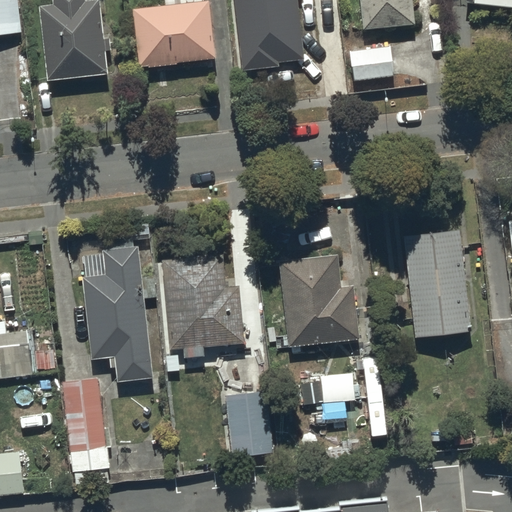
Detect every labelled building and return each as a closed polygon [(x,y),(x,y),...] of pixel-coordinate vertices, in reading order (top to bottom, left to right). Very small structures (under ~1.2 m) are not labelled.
[(16,0),(0,0),(0,35),(21,32),(16,0)] [(47,0),(39,1),(47,76),(108,69),(100,0),(47,0)] [(211,0),(167,0),(134,3),(140,62),(217,54),(211,0)] [(234,0),(242,70),(279,66),(279,63),(304,60),(297,0),(234,0)] [(361,0),(364,25),(416,20),(413,0),(361,0)] [(390,46),(350,51),(354,80),(394,75),(390,46)] [(416,330),(472,324),(460,223),(405,229),(416,330)] [(84,270),(82,270),(92,352),(115,349),(118,374),(152,370),(137,239),(102,243),(102,247),(105,268),(84,270)] [(222,248),(162,254),(171,343),(183,341),(183,352),(205,350),(205,341),(245,337),(239,279),(225,280),(222,248)] [(337,248),(279,254),(289,341),(359,333),(352,279),(341,281),(337,248)] [(382,359),(359,361),(362,394),(385,393),(382,359)] [(73,468),(110,463),(98,373),(64,376),(73,468)] [(266,385),(225,390),(232,452),(273,448),(266,385)] [(472,440),(470,423),(452,426),(455,443),(472,440)] [(19,448),(0,449),(0,491),(24,489),(19,448)] [(434,511),(433,506),(391,510),(387,486),(252,500),(252,511),(434,511)]
